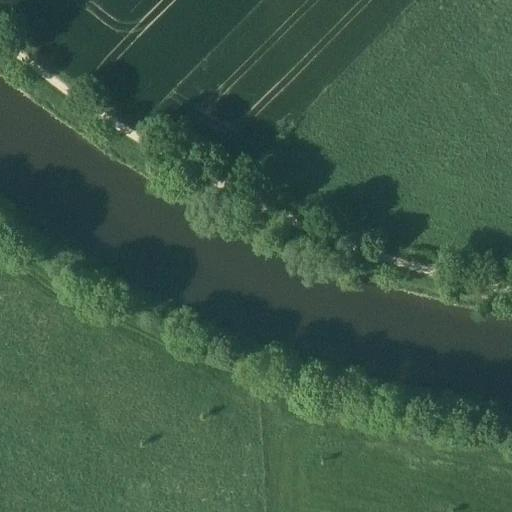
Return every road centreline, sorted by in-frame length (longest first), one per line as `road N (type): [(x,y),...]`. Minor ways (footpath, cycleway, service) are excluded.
road 1 (track): [(0,43),(115,125),(254,203),(399,261),(511,288)]
road 2 (track): [(511,459),(303,408),(135,331),(0,254)]
